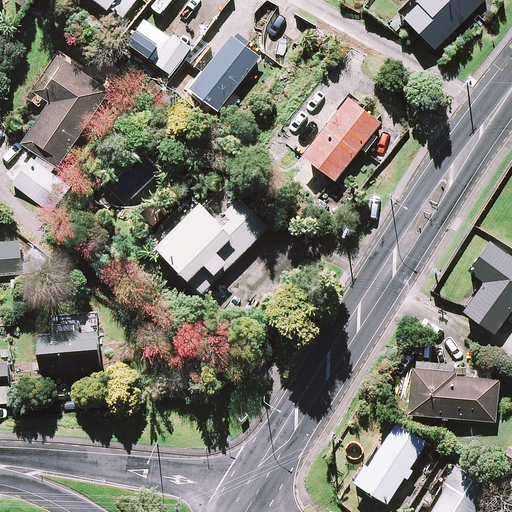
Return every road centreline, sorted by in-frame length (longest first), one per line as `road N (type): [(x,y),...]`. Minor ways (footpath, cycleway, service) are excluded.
road 1 (tertiary): [(237,501),(511,93)]
road 2 (tertiary): [(0,464),(126,468),(217,488),(237,501)]
